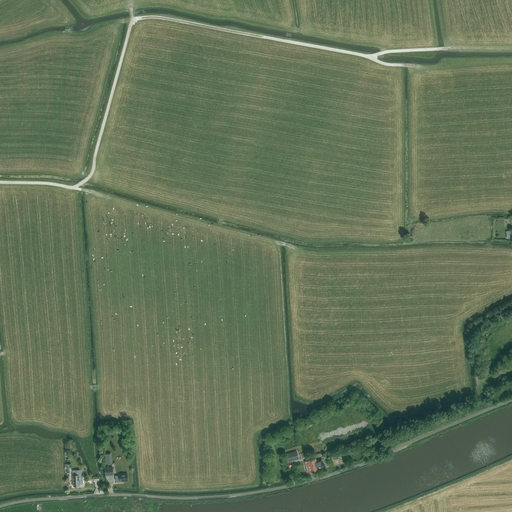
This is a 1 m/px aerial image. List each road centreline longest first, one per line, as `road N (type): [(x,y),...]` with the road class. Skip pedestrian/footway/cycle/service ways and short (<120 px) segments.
road 1 (unclassified): [(511,399),(368,462),(293,485),(0,506)]
road 2 (track): [(132,19),(158,17),(414,66)]
road 3 (track): [(130,6),(93,170),(72,187)]
road 4 (track): [(366,56),(511,47)]
